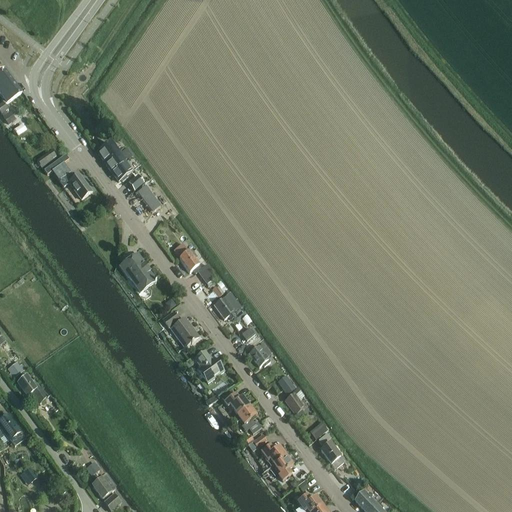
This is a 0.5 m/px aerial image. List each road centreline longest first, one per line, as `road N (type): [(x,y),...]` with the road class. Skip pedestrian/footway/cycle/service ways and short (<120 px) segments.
road 1 (secondary): [(347,511),(44,103)]
road 2 (unclassified): [(93,511),(0,379)]
